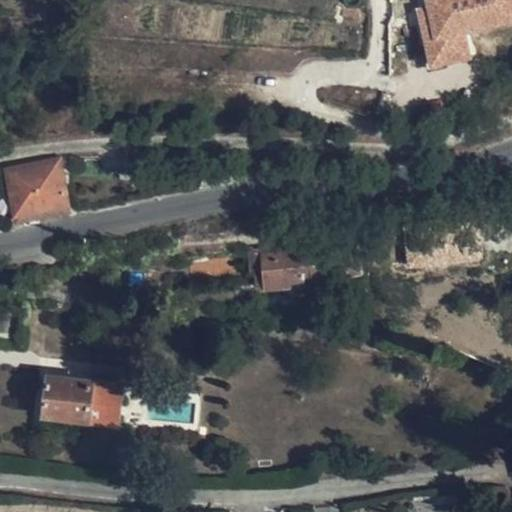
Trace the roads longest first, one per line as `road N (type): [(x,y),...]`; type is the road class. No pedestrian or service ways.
road 1 (unclassified): [(511,150),(455,170),(245,192),(0,244)]
road 2 (residential): [(511,471),(225,495),(0,480)]
